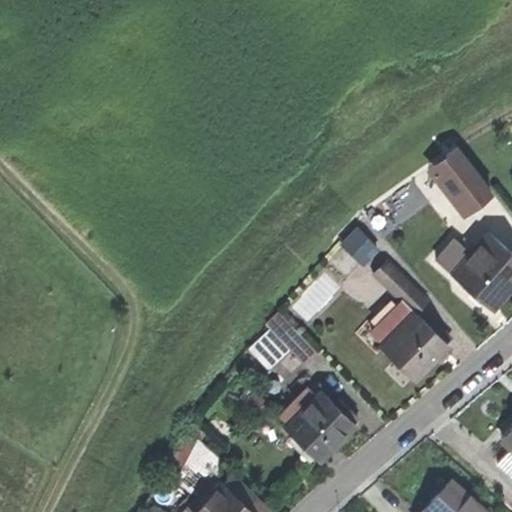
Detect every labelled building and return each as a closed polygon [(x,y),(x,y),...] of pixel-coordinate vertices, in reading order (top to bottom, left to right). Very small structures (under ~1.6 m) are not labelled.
[(458,139),(427,163),(464,208),(494,184),(458,139)] [(358,221),(341,239),(362,259),(379,240),(358,221)] [(486,301),(497,288),(503,292),(511,281),(511,251),(488,231),(452,272),(486,301)] [(413,312),(414,310),(426,299),(386,259),(373,272),(413,312)] [(272,323),(291,344),(305,358),(319,345),(283,305),(268,319),(272,323)] [(413,312),(381,344),(413,376),(447,342),(414,310),(413,312)] [(272,323),(251,343),(270,364),(291,344),(272,323)] [(254,381),(244,393),(258,406),(269,394),(254,381)] [(320,389),(285,425),(318,457),(353,421),(320,389)] [(194,415),(167,468),(203,499),(220,480),(224,451),(204,434),(208,426),(194,415)] [(511,425),(501,438),(510,447),(500,458),(511,467),(511,425)] [(254,511),(220,480),(203,499),(207,503),(198,511),(254,511)] [(476,511),(446,484),(421,511),(476,511)] [(166,511),(151,503),(146,511),(166,511)]
